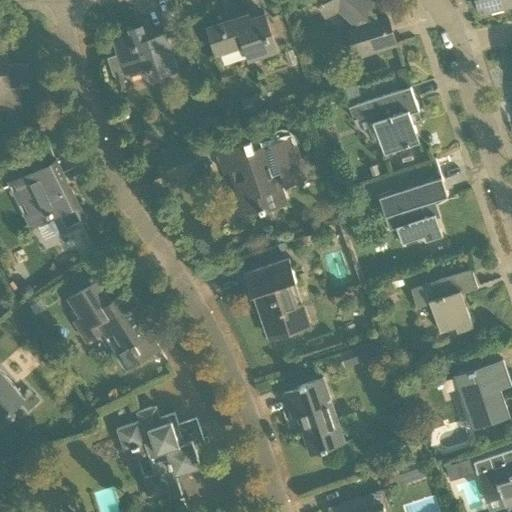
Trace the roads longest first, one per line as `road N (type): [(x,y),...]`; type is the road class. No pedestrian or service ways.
road 1 (residential): [(283,511),(238,386),(98,149),(75,74),(66,0)]
road 2 (residential): [(511,228),(448,38)]
